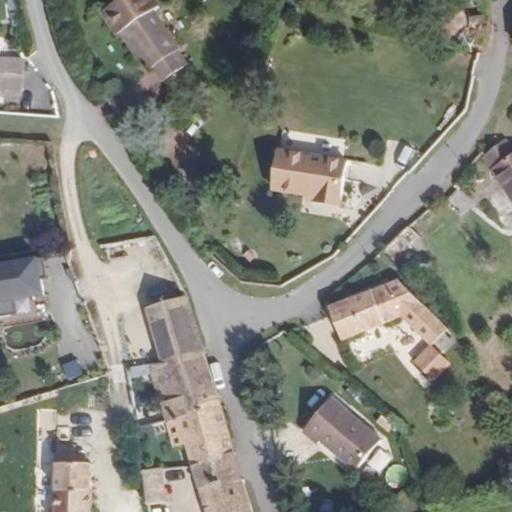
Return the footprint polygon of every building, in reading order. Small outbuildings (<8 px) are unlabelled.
[(177,30),(153,0),(107,0),(144,53),(149,49),(157,60),(181,43),(174,32),(177,30)] [(0,106),(22,107),(23,66),(0,64),(0,106)] [(511,153),(503,140),(482,154),(511,201),(511,153)] [(352,160),(280,149),(273,193),(304,198),(302,205),(344,212),(352,160)] [(166,234),(149,207),(145,202),(116,205),(126,240),(166,234)] [(205,362),(181,274),(166,234),(126,240),(123,240),(166,364),(205,362)] [(405,263),(419,249),(405,234),(391,248),(405,263)] [(41,261),(0,267),(0,305),(48,298),(41,261)] [(439,334),(396,287),(333,307),(342,337),(398,320),(422,349),(439,334)] [(414,373),(430,359),(422,349),(405,363),(414,373)] [(421,381),(437,367),(430,359),(414,373),(421,381)] [(222,416),(205,362),(166,364),(155,365),(167,427),(182,423),(222,416)] [(385,443),(337,398),(307,430),(323,444),(326,441),(359,471),(385,443)] [(238,469),(222,416),(182,423),(196,470),(238,469)] [(161,472),(156,428),(135,432),(141,473),(161,472)] [(87,511),(89,465),(84,455),(84,450),(73,449),(71,442),(49,444),(48,511),(87,511)] [(252,511),(238,469),(196,470),(208,511),(252,511)] [(166,511),(161,472),(141,473),(146,511),(166,511)]
